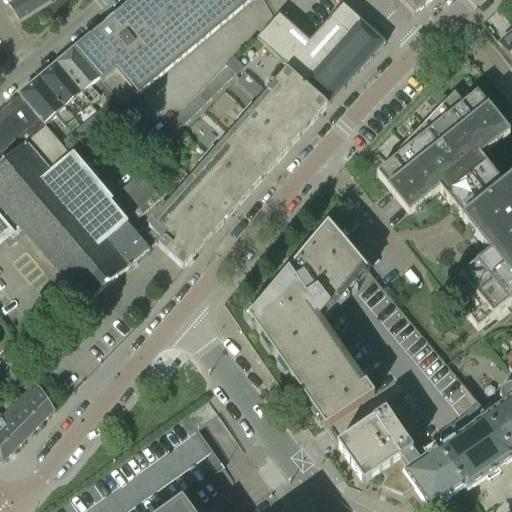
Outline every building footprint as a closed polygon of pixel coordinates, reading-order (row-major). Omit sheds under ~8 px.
[(48,0),(17,0),(8,6),(20,24),(52,4),(48,0)] [(254,2),(253,0),(136,0),(73,53),(105,88),(106,87),(124,109),(137,99),(254,2)] [(398,0),(414,17),(423,9),(432,0),(398,0)] [(309,43),(279,16),(257,40),(289,70),(329,107),(385,45),(342,6),(309,43)] [(511,35),(499,48),(511,64),(511,35)] [(56,66),(90,107),(99,100),(90,90),(95,86),(100,92),(105,88),(73,53),(56,66)] [(40,80),(65,111),(73,104),(82,114),(90,107),(56,66),(40,80)] [(377,176),(361,188),(445,291),(477,332),(490,322),(496,317),(511,304),(511,263),(491,238),(511,221),(511,69),(511,68),(499,77),(477,95),(463,106),(454,95),(449,100),(394,157),(389,163),(390,165),(377,176)] [(227,69),(216,79),(224,87),(235,77),(227,69)] [(329,107),(289,70),(275,85),(280,89),(177,205),(148,236),(160,251),(183,271),(328,106),(329,107)] [(216,79),(205,89),(214,98),(224,87),(216,79)] [(20,97),(45,128),(56,118),(65,128),(74,121),(65,111),(40,80),(20,97)] [(205,89),(195,99),(203,108),(214,98),(205,89)] [(70,157),(66,152),(60,145),(45,128),(20,97),(0,113),(0,206),(25,235),(85,307),(132,267),(150,252),(141,241),(148,235),(136,222),(160,200),(156,195),(140,176),(110,201),(73,155),(70,157)] [(195,99),(184,109),(192,119),(203,108),(195,99)] [(184,109),(173,120),(182,129),(192,119),(184,109)] [(92,118),(84,125),(90,131),(97,124),(92,118)] [(172,120),(162,130),(171,139),(182,129),(173,120),(172,120)] [(82,138),(90,131),(84,125),(76,131),(82,138)] [(171,139),(162,130),(152,140),(161,150),(171,139)] [(74,145),(82,138),(76,131),(68,138),(74,145)] [(66,152),(74,145),(68,138),(60,145),(66,152)] [(9,248),(25,235),(0,206),(0,244),(4,242),(9,248)] [(511,221),(491,238),(511,263),(511,221)] [(328,225),(294,265),(252,316),(325,431),(374,397),(365,385),(360,388),(316,324),(362,268),(366,273),(367,272),(328,225)] [(21,400),(40,427),(54,412),(40,391),(35,386),(21,400)] [(500,398),(482,410),(482,411),(511,454),(511,386),(509,386),(501,391),(500,398)] [(21,400),(9,413),(28,439),(40,427),(21,400)] [(511,460),(511,454),(482,411),(482,410),(476,403),(437,435),(431,441),(437,449),(465,488),(467,491),(511,460)] [(9,413),(1,420),(0,421),(0,431),(14,453),(28,439),(9,413)] [(428,511),(430,511),(465,488),(437,449),(420,462),(414,454),(386,413),(336,447),(363,486),(380,474),(398,501),(413,490),(428,511)] [(0,464),(2,465),(14,453),(0,431),(0,464)] [(189,511),(182,501),(166,511),(189,511)]
